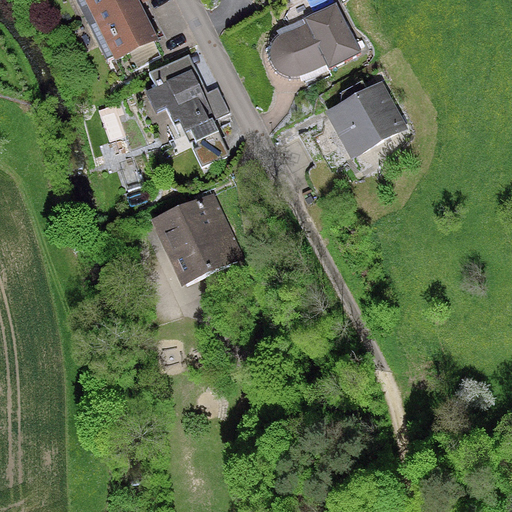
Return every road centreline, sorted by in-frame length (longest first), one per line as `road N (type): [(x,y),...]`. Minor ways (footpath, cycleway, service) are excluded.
road 1 (residential): [(191,0),(377,355)]
road 2 (track): [(377,355),(419,511)]
